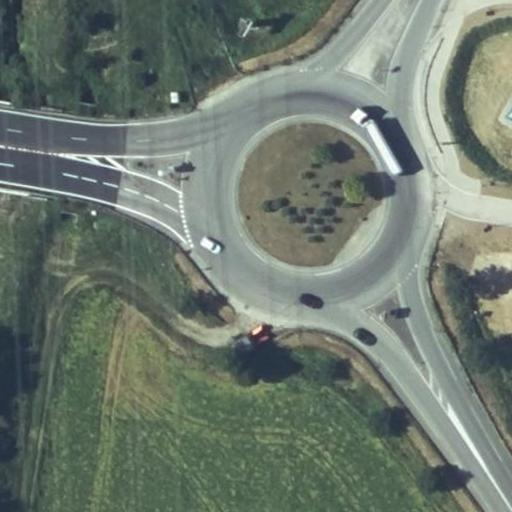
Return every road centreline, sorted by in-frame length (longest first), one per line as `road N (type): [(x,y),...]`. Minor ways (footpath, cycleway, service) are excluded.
road 1 (primary): [(315,309),(386,350),(482,468)]
road 2 (primary): [(482,468),(398,272)]
road 3 (primary): [(398,272),(420,236),(427,197),(421,159),(403,126)]
road 4 (motorway): [(73,158),(145,191),(208,237)]
road 5 (motorway): [(224,126),(73,158)]
road 6 (primary): [(208,237),(250,289),(315,309)]
road 7 (primary): [(403,126),(410,53),(432,0)]
